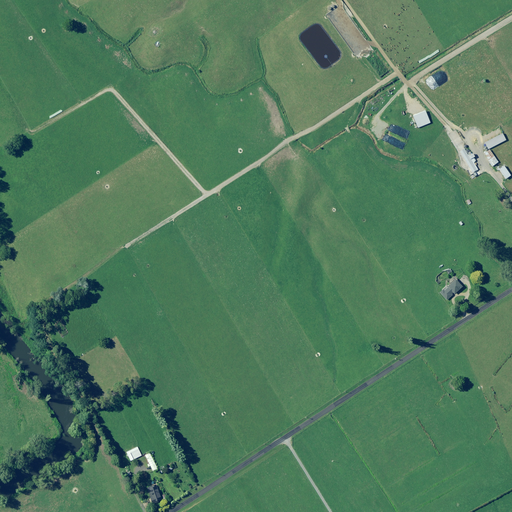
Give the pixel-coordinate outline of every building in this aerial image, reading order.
[(430,122),(425,110),(412,115),(417,127),(430,122)] [(503,133),(485,143),(486,146),(484,147),(486,150),(506,140),(503,133)] [(468,156),(464,149),(460,151),(472,173),(477,170),(473,162),(476,161),(474,157),(475,156),(473,153),(468,156)] [(498,163),(490,150),(484,153),(488,160),(487,161),(491,167),(498,163)] [(510,176),(504,166),(499,169),(506,179),(510,176)] [(448,287),(444,291),(443,289),(439,293),(446,301),(452,295),(451,294),(453,293),(454,294),(463,287),(456,279),(447,287),(448,287)] [(141,456),(138,449),(130,453),(133,460),(141,456)] [(149,453),(145,455),(149,464),(147,464),(148,467),(150,466),(153,471),(157,469),(149,453)] [(149,498),(151,502),(157,500),(157,501),(161,500),(155,485),(146,488),(150,497),(149,498)]
